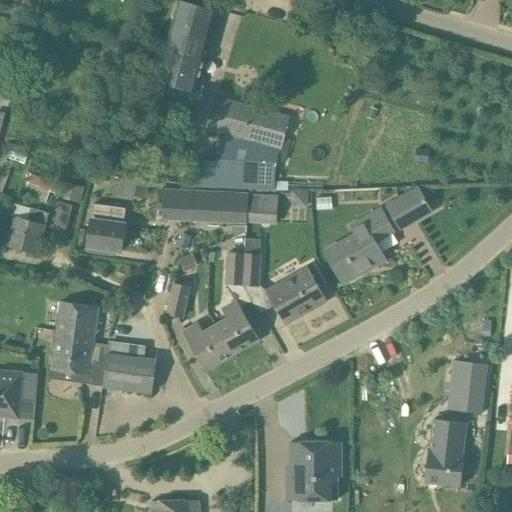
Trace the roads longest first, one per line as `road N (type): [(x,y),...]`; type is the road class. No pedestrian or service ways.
road 1 (tertiary): [(0,464),(121,454),(190,425),(419,303),(511,230)]
road 2 (unknown): [(190,425),(146,322),(153,264)]
road 3 (tertiary): [(511,47),(361,0)]
